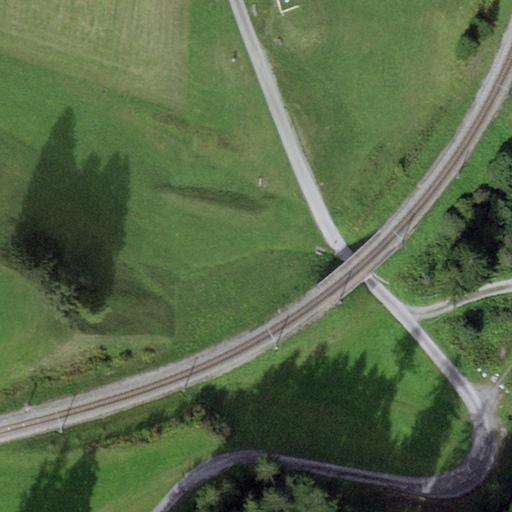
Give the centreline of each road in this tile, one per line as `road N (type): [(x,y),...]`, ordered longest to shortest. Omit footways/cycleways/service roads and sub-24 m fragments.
road 1 (track): [(511,283),(404,318),(382,298),(329,240),(236,0)]
road 2 (track): [(162,511),(204,470),(235,457),(416,488),(460,481),(484,459),(476,408)]
